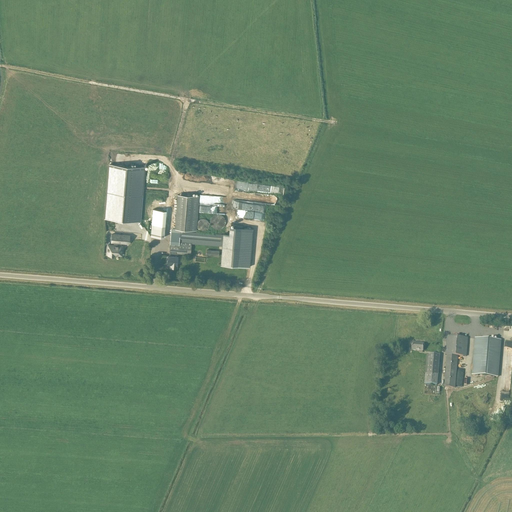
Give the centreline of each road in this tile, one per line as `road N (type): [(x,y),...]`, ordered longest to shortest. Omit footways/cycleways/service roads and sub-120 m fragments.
road 1 (unclassified): [(511,316),(0,274)]
road 2 (track): [(170,166),(187,99),(0,65)]
road 3 (track): [(187,99),(336,122)]
